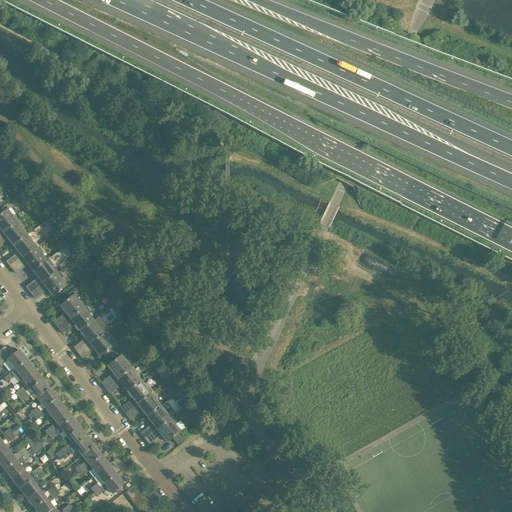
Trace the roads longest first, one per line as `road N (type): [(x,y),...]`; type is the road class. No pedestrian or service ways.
road 1 (motorway): [(43,0),(511,239)]
road 2 (motorway): [(118,0),(511,181)]
road 3 (motorway): [(511,148),(190,0)]
road 4 (unclassified): [(322,230),(248,395),(249,416),(298,478)]
road 5 (motorway): [(511,99),(258,0)]
road 6 (residential): [(184,511),(26,306)]
road 7 (unclassified): [(322,230),(428,0)]
